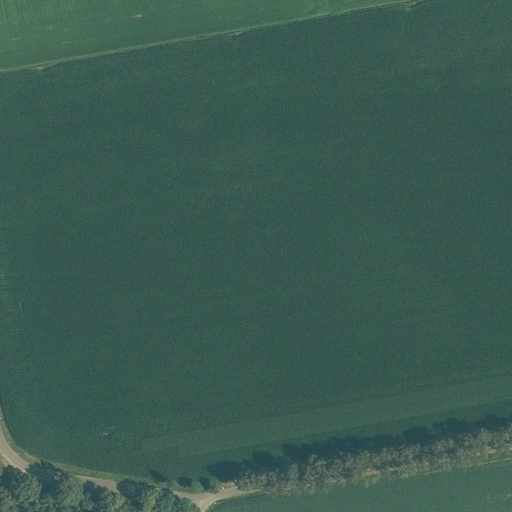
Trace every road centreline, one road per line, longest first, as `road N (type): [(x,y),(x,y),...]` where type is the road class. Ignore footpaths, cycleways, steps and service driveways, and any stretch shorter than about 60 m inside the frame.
road 1 (unclassified): [(200,501),(511,441)]
road 2 (unclassified): [(200,501),(30,471),(0,441)]
